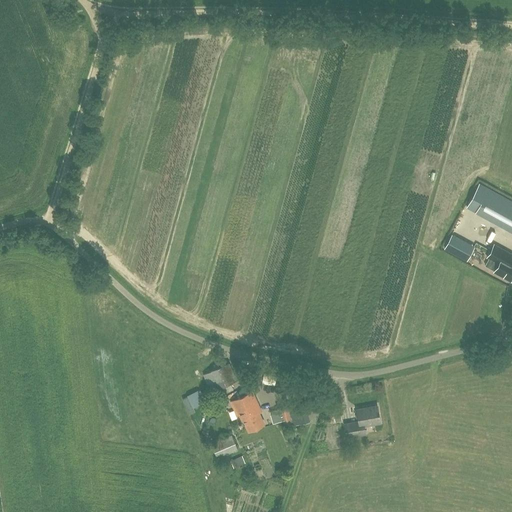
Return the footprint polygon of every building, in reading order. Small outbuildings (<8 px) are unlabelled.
[(511,201),(480,184),(467,207),(511,232),(511,201)] [(452,235),(445,249),(466,260),(474,247),(452,235)] [(511,254),(494,245),(488,257),(499,263),(494,272),(511,281),(511,254)] [(213,397),(233,389),(223,366),(203,374),(213,397)] [(274,385),(277,377),(264,374),(262,382),(274,385)] [(252,416),(244,420),(249,432),(264,425),(258,413),(261,411),(252,392),(243,396),(252,416)] [(240,421),(244,420),(252,416),(243,396),(231,402),(240,421)] [(305,401),(279,408),(285,427),(294,425),(294,426),(310,421),(305,401)] [(364,425),(380,422),(377,406),(357,410),(359,422),(345,424),(347,437),(365,434),(364,425)] [(294,427),(286,430),(289,440),(296,438),(294,427)] [(229,459),(227,455),(238,450),(232,435),(211,444),(217,459),(218,459),(219,463),(229,459)] [(277,441),(250,449),(258,479),(276,474),(273,464),(283,462),(277,441)] [(242,455),(231,460),(233,467),(245,462),(242,455)]
